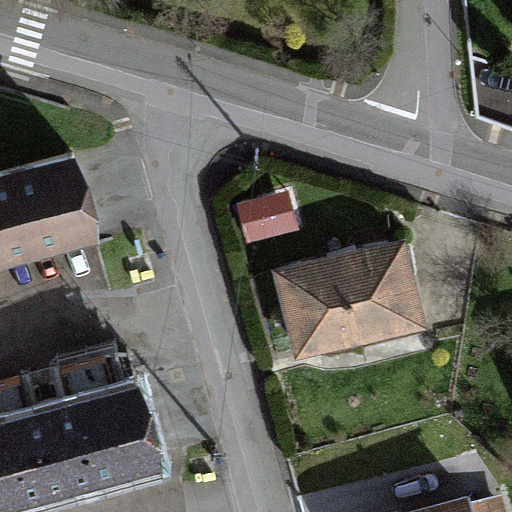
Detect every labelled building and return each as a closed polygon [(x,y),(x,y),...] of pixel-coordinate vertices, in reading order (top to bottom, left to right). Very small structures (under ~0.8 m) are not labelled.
[(71,149),(0,169),(0,249),(92,224),(71,149)] [(398,237),(277,267),(297,346),(418,316),(398,237)] [(18,373),(0,378),(0,496),(155,452),(134,377),(132,378),(125,351),(102,349),(59,362),(69,396),(28,408),(18,373)] [(508,511),(502,487),(466,497),(470,511),(508,511)] [(465,494),(400,511),(470,511),(466,497),(465,494)]
